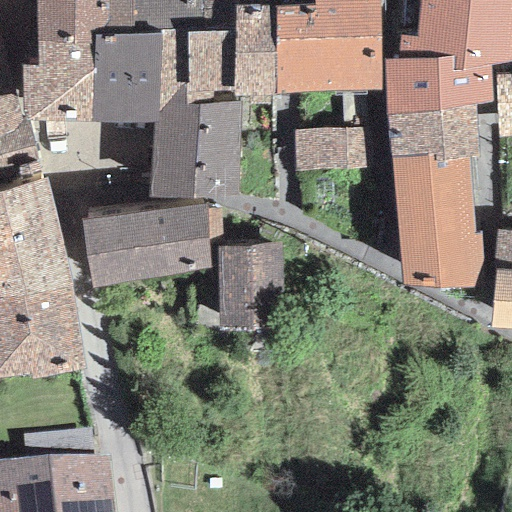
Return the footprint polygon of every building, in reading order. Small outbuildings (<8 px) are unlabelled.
[(200,0),(106,0),(107,34),(159,35),(202,33),(200,0)] [(280,0),(200,0),(202,33),(159,35),(157,106),(239,105),(274,105),(273,94),(272,8),(281,8),(280,0)] [(312,0),(313,7),(281,8),(272,8),(273,94),(379,92),(377,0),(312,0)] [(511,0),(416,0),(418,37),(396,38),(397,58),(382,59),(384,113),(473,107),(490,108),(488,64),(511,63),(511,0)] [(157,106),(159,35),(107,34),(92,34),(92,46),(91,123),(153,124),(154,106),(157,106)] [(0,88),(11,86),(0,42),(0,88)] [(92,46),(36,43),(36,67),(21,66),(21,113),(29,123),(91,123),(92,46)] [(511,74),(496,75),(498,139),(511,138),(511,74)] [(0,89),(0,190),(40,180),(27,124),(20,118),(12,87),(0,89)] [(157,106),(154,106),(153,124),(151,197),(236,200),(239,105),(157,106)] [(477,158),(473,107),(384,113),(390,158),(430,155),(430,161),(467,159),(477,158)] [(366,127),(294,129),(295,172),(367,171),(366,127)] [(472,234),(467,159),(430,161),(430,155),(390,158),(401,289),(485,284),(481,233),(472,234)] [(0,300),(69,287),(46,178),(40,180),(0,190),(0,300)] [(210,270),(208,244),(221,242),(218,209),(205,210),(205,203),(81,221),(91,287),(210,270)] [(511,231),(495,230),(494,270),(511,271),(511,231)] [(280,245),(216,247),(220,334),(284,331),(280,245)] [(511,271),(494,270),(491,325),(511,326),(511,271)] [(0,378),(30,373),(31,381),(86,370),(69,287),(0,300),(0,378)] [(24,460),(90,455),(88,428),(22,434),(24,460)] [(24,460),(0,462),(0,511),(113,511),(108,453),(90,455),(24,460)]
